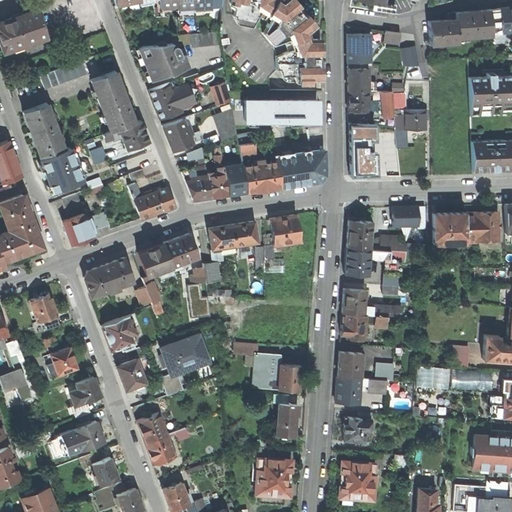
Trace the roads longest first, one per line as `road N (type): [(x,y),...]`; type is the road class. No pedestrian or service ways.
road 1 (residential): [(335,188),(312,511)]
road 2 (residential): [(160,511),(62,257)]
road 3 (residential): [(187,212),(102,0)]
road 4 (residential): [(0,87),(62,257)]
road 5 (residential): [(334,8),(335,188)]
road 6 (residential): [(511,184),(335,188)]
road 7 (residential): [(187,212),(335,188)]
road 8 (residential): [(334,8),(404,17),(474,0)]
road 9 (residential): [(62,257),(187,212)]
